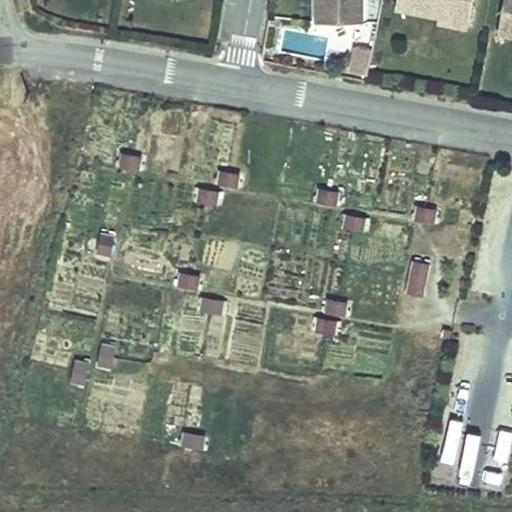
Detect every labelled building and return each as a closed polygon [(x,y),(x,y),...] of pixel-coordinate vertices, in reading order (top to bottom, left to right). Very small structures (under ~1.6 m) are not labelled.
[(317,0),(317,27),(363,26),(363,0),(317,0)] [(399,0),(398,10),(413,12),(415,0),(399,0)] [(415,0),(413,12),(440,18),(439,25),(469,30),(474,0),(415,0)] [(511,0),(506,0),(500,30),(511,32),(511,0)] [(119,167),(141,172),(144,155),(122,150),(119,167)] [(220,168),(217,183),(240,187),(243,173),(220,168)] [(198,185),(194,201),(217,207),(221,191),(198,185)] [(338,206),(341,189),(319,185),(316,202),(338,206)] [(417,203),(415,219),(436,222),(438,206),(417,203)] [(348,214),(347,229),(366,230),(366,215),(348,214)] [(99,229),(93,251),(109,256),(115,233),(99,229)] [(425,295),(430,261),(411,259),(406,292),(425,295)] [(180,268),(175,283),(197,290),(202,275),(180,268)] [(203,295),(201,309),(223,312),(225,298),(203,295)] [(349,301),(326,295),(317,329),(339,335),(349,301)] [(111,369),(115,342),(100,339),(96,367),(111,369)]
